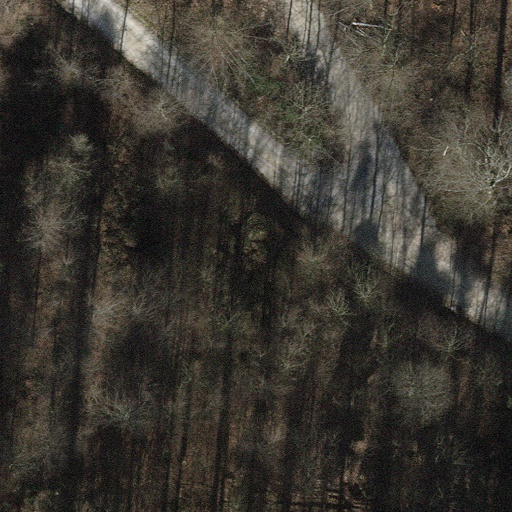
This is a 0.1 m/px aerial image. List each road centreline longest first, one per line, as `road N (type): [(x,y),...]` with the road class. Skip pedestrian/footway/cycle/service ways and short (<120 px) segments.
road 1 (track): [(362,217),(246,106),(105,0)]
road 2 (track): [(276,0),(363,172),(362,217)]
road 3 (track): [(511,312),(362,217)]
